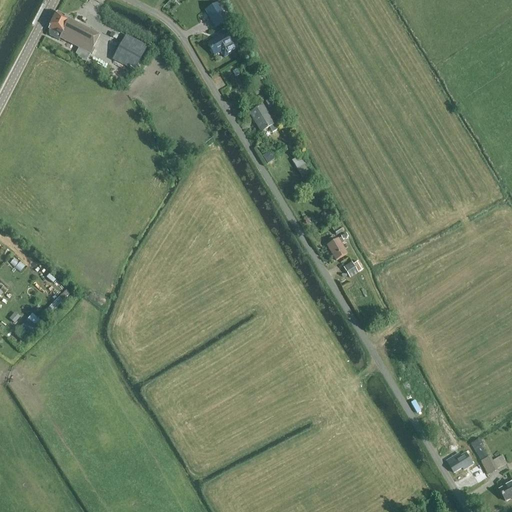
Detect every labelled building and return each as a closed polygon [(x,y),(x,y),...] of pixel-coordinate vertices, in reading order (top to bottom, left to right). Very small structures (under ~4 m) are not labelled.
[(205,11),(215,28),(231,19),(220,2),(205,11)] [(59,39),(78,48),(90,55),(100,37),(69,21),(70,20),(57,13),(48,29),(50,30),(49,32),(48,34),(49,36),(58,41),(59,39)] [(214,56),(221,53),(224,58),(239,50),(233,40),(230,42),(224,32),(216,36),(217,39),(207,44),(214,56)] [(110,65),(131,76),(144,52),(122,41),(110,65)] [(248,81),(255,95),(264,90),(256,76),(248,81)] [(270,99),(266,102),(270,109),(274,106),(270,99)] [(249,114),(261,133),(269,128),(272,133),(277,131),(274,125),(262,107),(249,114)] [(274,160),(269,152),(262,156),(267,164),(274,160)] [(305,165),(300,156),(292,162),(297,170),(305,165)] [(337,226),(332,229),(336,237),(342,233),(340,229),(339,230),(337,226)] [(338,240),(338,239),(327,246),(336,261),(347,255),(341,245),(344,243),(343,242),(341,239),(338,240)] [(358,260),(342,266),(346,277),(363,271),(358,260)] [(15,313),(10,320),(15,324),(20,318),(15,313)] [(480,440),(471,445),(481,461),(487,457),(481,446),(483,445),(480,440)] [(456,457),(447,462),(454,474),(463,468),(464,471),(473,465),(466,454),(457,460),(456,457)] [(505,488),(500,491),(506,502),(511,500),(511,482),(505,487),(505,488)]
